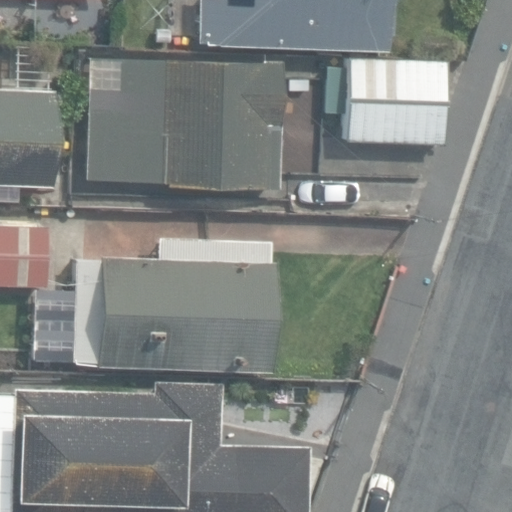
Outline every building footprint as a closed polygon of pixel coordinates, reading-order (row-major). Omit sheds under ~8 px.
[(197,0),(196,41),(386,47),(387,31),(390,32),(391,0),(197,0)] [(274,185),(277,59),(87,55),(84,181),(274,185)] [(341,139),(439,142),(441,59),(343,57),(341,139)] [(0,182),(46,184),(49,90),(0,88),(0,182)] [(0,282),(42,283),(43,224),(0,223),(0,282)] [(97,360),(265,369),(271,260),(266,259),(267,239),(156,233),(155,255),(98,252),(97,257),(93,257),(76,256),(70,358),(93,362),(95,363),(96,363),(97,360)] [(214,442),(216,381),(149,379),(148,389),(10,385),(10,392),(0,391),(0,509),(6,510),(6,511),(301,511),(302,445),(214,442)]
